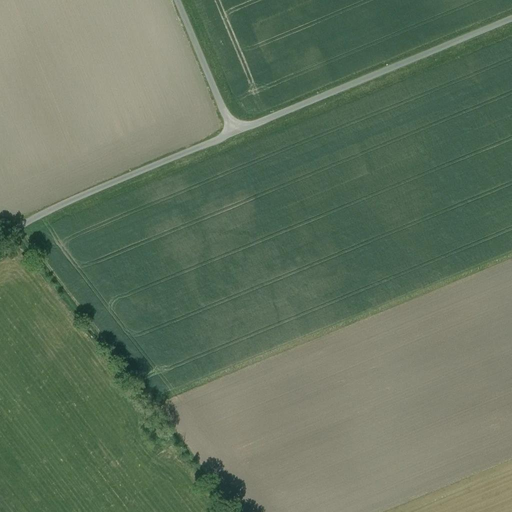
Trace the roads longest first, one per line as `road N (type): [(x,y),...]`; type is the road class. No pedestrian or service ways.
road 1 (unclassified): [(511,17),(231,132)]
road 2 (unclassified): [(231,132),(25,218),(0,236)]
road 3 (unclassified): [(231,132),(175,0)]
